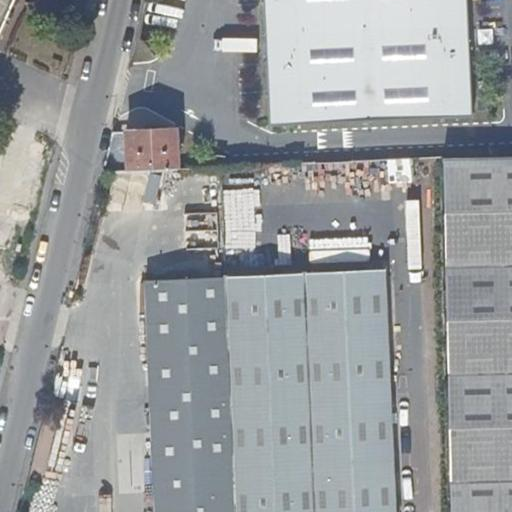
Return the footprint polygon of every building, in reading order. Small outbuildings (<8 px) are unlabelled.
[(0,0),(0,34),(15,0),(0,0)] [(264,0),(271,130),(347,127),(470,122),(464,0),(264,0)] [(39,162),(46,137),(10,127),(3,152),(39,162)] [(128,138),(127,176),(179,174),(179,137),(128,138)] [(511,511),(511,164),(442,165),(451,511),(511,511)] [(437,172),(425,172),(425,190),(438,189),(437,172)] [(394,511),(384,274),(142,283),(154,511),(394,511)]
